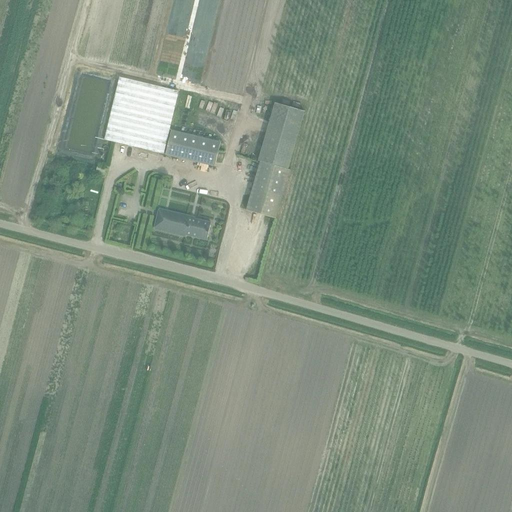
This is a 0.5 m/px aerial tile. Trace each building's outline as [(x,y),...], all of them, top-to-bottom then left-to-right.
[(119,78),(103,141),(164,156),(179,92),(119,78)] [(260,162),(262,163),(289,171),(306,113),(277,104),(260,162)] [(171,133),(166,156),(215,167),(220,144),(171,133)] [(291,171),(289,171),(262,163),(247,211),(276,220),(291,171)] [(159,209),(154,229),(186,237),(186,236),(207,241),(211,223),(189,218),(190,217),(159,209)]
